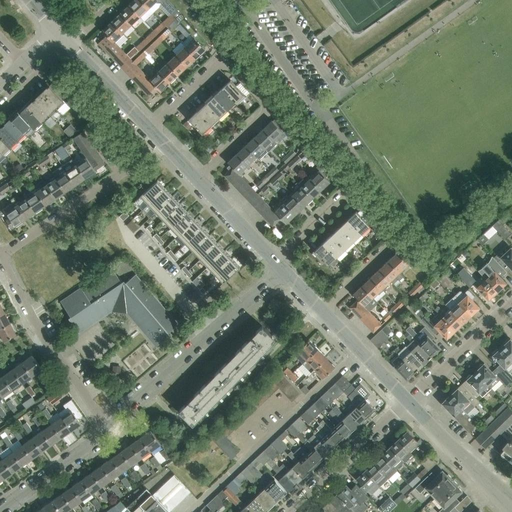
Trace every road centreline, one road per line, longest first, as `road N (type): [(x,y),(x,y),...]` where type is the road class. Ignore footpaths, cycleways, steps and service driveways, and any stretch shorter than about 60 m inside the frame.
road 1 (residential): [(196,179),(266,104),(219,61),(150,128)]
road 2 (residential): [(322,312),(392,245),(391,236),(345,197),(276,262)]
road 3 (residential): [(108,422),(284,270)]
road 4 (residential): [(108,422),(46,340),(0,255)]
road 5 (residential): [(0,255),(118,174),(90,128)]
road 6 (residential): [(290,511),(408,401)]
road 7 (residential): [(511,503),(408,401)]
road 8 (residential): [(408,401),(511,304)]
road 9 (residential): [(0,509),(94,445),(108,422)]
road 10 (residential): [(408,401),(322,312)]
